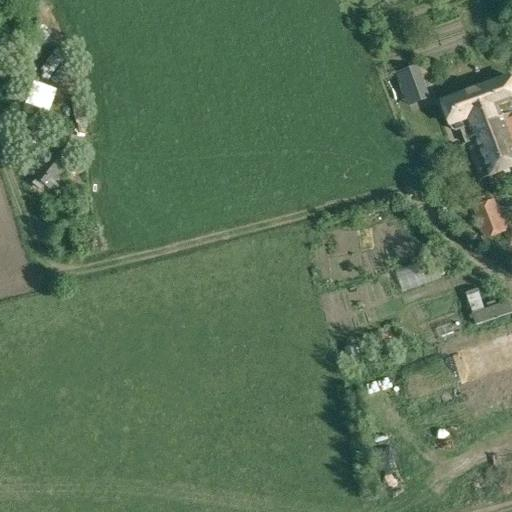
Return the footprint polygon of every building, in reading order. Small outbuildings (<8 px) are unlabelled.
[(11,0),(0,19),(0,37),(16,48),(43,5),(34,0),(11,0)] [(511,33),(500,37),(507,55),(511,53),(511,33)] [(399,74),(408,97),(427,90),(418,67),(399,74)] [(476,89),(506,170),(511,167),(511,105),(511,102),(511,101),(511,82),(510,77),(476,89)] [(461,129),(479,180),(506,170),(476,89),(443,102),(454,130),(456,131),(461,129)] [(26,172),(51,190),(74,159),(50,140),(26,172)] [(473,208),(485,239),(507,231),(494,199),(473,208)] [(477,285),(466,289),(477,322),(511,310),(511,306),(509,299),(484,307),(477,285)] [(482,400),(496,424),(506,418),(492,394),(482,400)]
